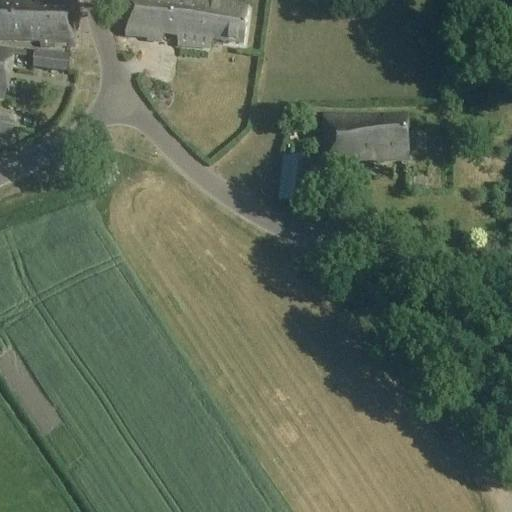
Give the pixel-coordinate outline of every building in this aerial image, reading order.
[(72,46),(73,2),(42,1),(34,8),(22,7),(21,0),(0,0),(0,38),(18,39),(18,45),(72,46)] [(127,0),(126,38),(147,40),(147,42),(161,43),(164,36),(177,37),(177,47),(209,49),(210,41),(243,47),(249,11),(211,5),(171,0),(127,0)] [(0,100),(2,101),(9,56),(10,51),(0,49),(0,100)] [(69,57),(44,54),(41,73),(67,76),(69,57)] [(0,137),(9,139),(13,120),(0,117),(0,137)] [(382,119),(382,117),(329,118),(330,170),(358,169),(358,167),(408,166),(407,118),(382,119)] [(281,158),(279,175),(304,178),(310,178),(312,162),(306,161),(281,158)]
